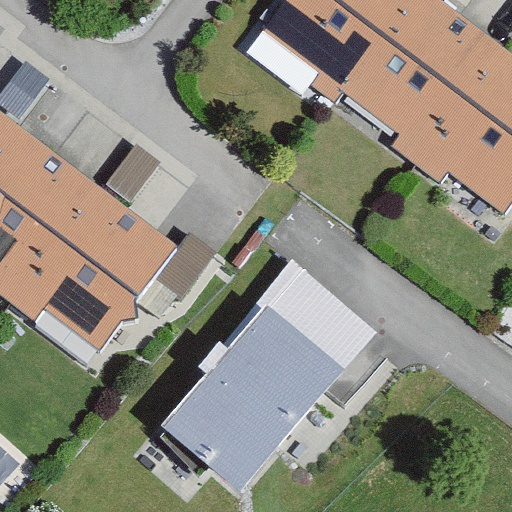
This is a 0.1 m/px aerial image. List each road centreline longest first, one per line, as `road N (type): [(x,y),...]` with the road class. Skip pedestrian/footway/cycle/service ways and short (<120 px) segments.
road 1 (residential): [(112,91),(511,391)]
road 2 (residential): [(0,7),(112,91)]
road 3 (residential): [(112,91),(194,0)]
